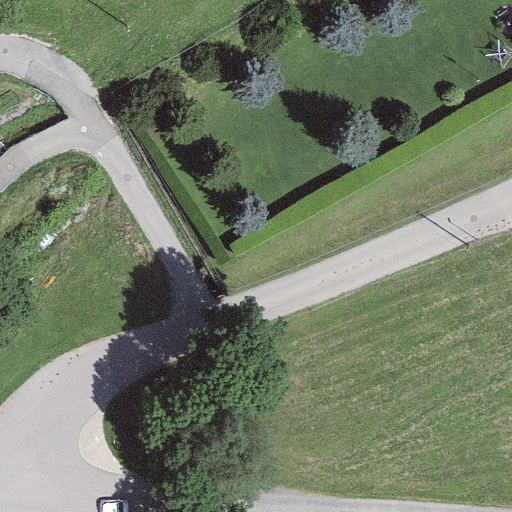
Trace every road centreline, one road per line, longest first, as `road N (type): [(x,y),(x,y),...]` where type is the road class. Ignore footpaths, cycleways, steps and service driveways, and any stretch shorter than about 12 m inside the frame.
road 1 (residential): [(249,333),(149,161),(126,143),(92,144),(11,186),(0,204)]
road 2 (residential): [(249,333),(149,370),(80,416),(58,448),(42,511)]
road 3 (residential): [(511,224),(249,333)]
